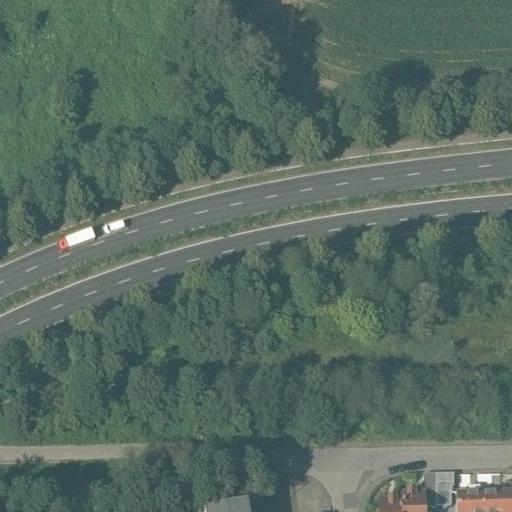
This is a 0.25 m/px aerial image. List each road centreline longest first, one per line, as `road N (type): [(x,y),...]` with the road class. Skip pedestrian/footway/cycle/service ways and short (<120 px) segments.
road 1 (primary): [(0,333),(149,272),(248,246),(511,204)]
road 2 (primary): [(511,160),(259,197),(157,223),(0,282)]
road 3 (residential): [(336,456),(511,453)]
